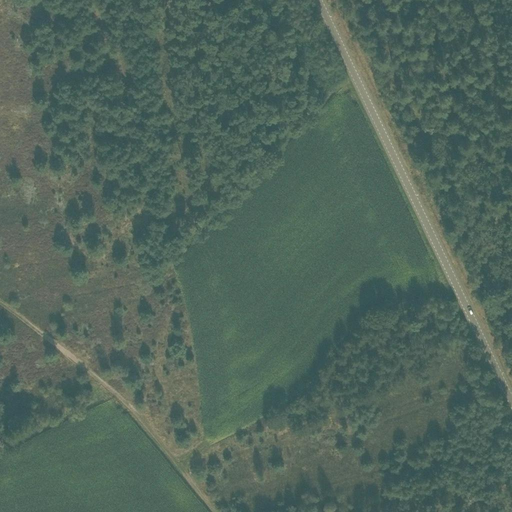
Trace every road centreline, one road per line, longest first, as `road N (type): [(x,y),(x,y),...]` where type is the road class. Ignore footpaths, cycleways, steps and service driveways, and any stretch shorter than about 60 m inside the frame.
road 1 (tertiary): [(511,408),(317,0)]
road 2 (track): [(0,302),(126,403),(215,511)]
